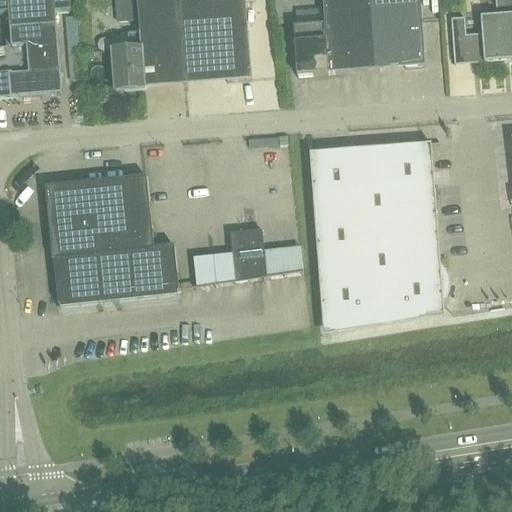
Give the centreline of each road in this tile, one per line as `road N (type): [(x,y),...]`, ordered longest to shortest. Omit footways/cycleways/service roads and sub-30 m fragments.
road 1 (unclassified): [(0,142),(511,101)]
road 2 (primary): [(511,432),(34,502)]
road 3 (primary): [(150,511),(511,453)]
road 4 (unclassified): [(14,395),(0,205)]
